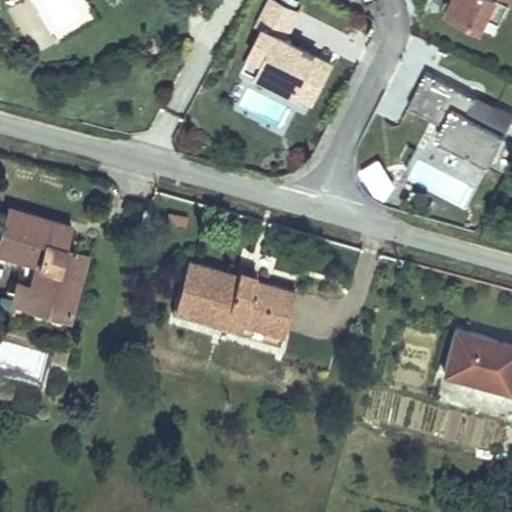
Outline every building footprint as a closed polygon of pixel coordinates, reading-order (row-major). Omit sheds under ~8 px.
[(302,13),(275,0),(268,0),(255,24),(264,29),(242,73),(314,109),(336,65),(288,41),(302,13)] [(511,0),(451,0),(442,20),(481,40),(498,1),(510,7),(511,2),(511,0)] [(511,135),(511,117),(427,74),(408,112),(440,125),(429,147),(491,178),(511,135)] [(360,169),(377,198),(397,186),(380,157),(360,169)] [(71,224),(6,205),(0,226),(0,248),(37,260),(31,283),(29,291),(70,303),(85,250),(65,245),(71,224)] [(0,248),(0,259),(25,267),(21,280),(16,297),(67,312),(70,303),(29,291),(31,283),(37,260),(0,248)] [(187,258),(174,304),(240,324),(242,318),(283,330),(294,289),(254,278),(255,273),(238,268),(236,273),(187,258)] [(240,324),(174,304),(172,311),(279,342),(283,330),(242,318),(240,324)] [(511,398),(511,345),(453,330),(440,379),(511,398)] [(67,351),(56,348),(53,358),(53,360),(63,363),(67,351)]
